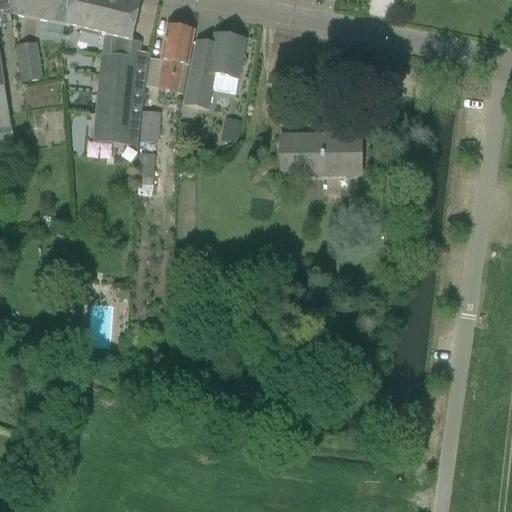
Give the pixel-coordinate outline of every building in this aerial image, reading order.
[(0,0),(0,131),(9,130),(3,89),(4,89),(0,60),(0,29),(9,28),(8,19),(5,0),(0,0)] [(5,0),(8,19),(36,24),(40,0),(5,0)] [(40,0),(36,24),(60,29),(67,0),(40,0)] [(103,37),(112,39),(130,44),(140,6),(115,0),(67,0),(60,29),(64,30),(65,28),(80,32),(79,36),(100,41),(101,37),(103,37)] [(180,96),(193,33),(182,31),(180,28),(173,26),(170,29),(167,28),(156,88),(156,92),(180,96)] [(238,84),(245,43),(241,42),(241,39),(230,37),(228,40),(214,37),(212,47),(196,44),(183,107),(207,111),(210,91),(235,96),(238,84)] [(130,44),(112,39),(110,58),(100,57),(92,144),(137,148),(138,145),(139,145),(142,115),(143,106),(150,57),(136,53),(137,47),(130,45),(130,44)] [(36,45),(22,47),(15,48),(21,87),(43,82),(36,45)] [(139,145),(158,147),(160,116),(142,115),(139,145)] [(180,126),(176,144),(191,147),(195,129),(180,126)] [(239,134),(224,132),(221,144),(237,147),(239,134)] [(360,180),(360,177),(359,139),(296,140),(296,138),(280,139),(281,181),(360,180)] [(152,190),(155,158),(138,156),(136,188),(137,188),(137,198),(148,199),(149,189),(152,190)] [(267,219),(269,201),(253,200),(251,217),(267,219)] [(0,265),(0,285),(9,287),(13,268),(0,265)] [(110,302),(120,302),(129,302),(129,292),(111,291),(110,302)] [(154,319),(154,311),(145,311),(145,319),(154,319)] [(126,356),(127,341),(118,341),(118,356),(126,356)]
